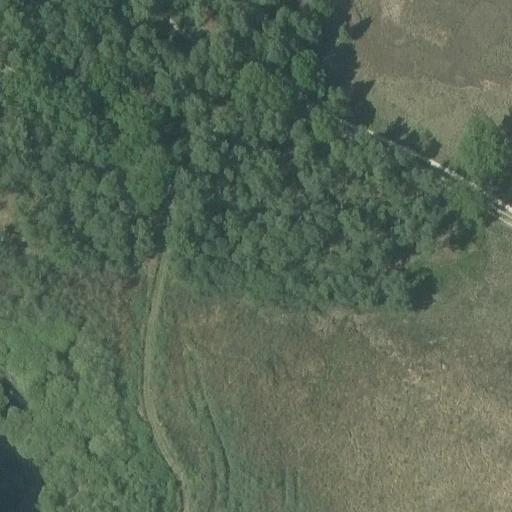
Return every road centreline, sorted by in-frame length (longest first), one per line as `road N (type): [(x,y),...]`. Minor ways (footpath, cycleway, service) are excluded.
road 1 (track): [(254,113),(344,140),(511,234)]
road 2 (track): [(0,66),(127,149),(157,157)]
